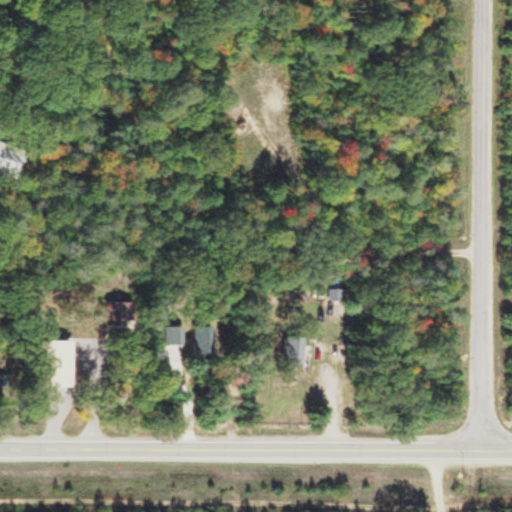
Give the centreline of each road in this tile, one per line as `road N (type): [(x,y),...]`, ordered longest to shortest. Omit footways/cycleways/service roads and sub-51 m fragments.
road 1 (tertiary): [(511,454),(0,451)]
road 2 (residential): [(485,454),(487,0)]
